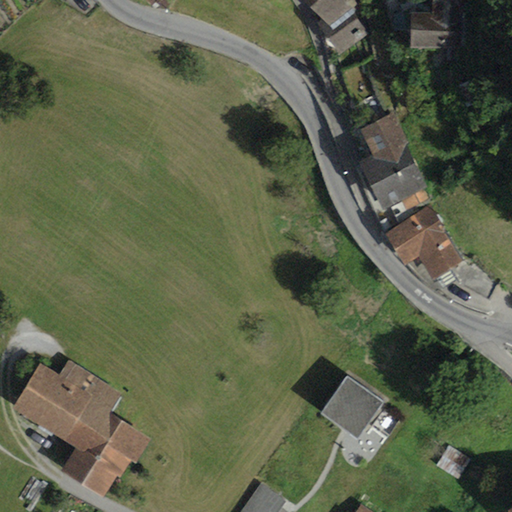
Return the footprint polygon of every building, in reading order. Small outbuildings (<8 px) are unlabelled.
[(304,0),(330,28),(324,33),(341,57),(370,34),(348,5),(353,0),(304,0)] [(460,0),(434,0),(433,15),(412,14),(411,50),(459,51),(460,0)] [(373,157),(359,164),(383,211),(428,188),(407,145),(410,144),(394,114),(360,132),(373,157)] [(430,207),(385,233),(405,267),(419,259),(432,281),(463,263),(430,207)] [(59,376),(40,364),(11,410),(75,450),(62,472),(104,498),(117,477),(121,479),(132,462),(137,465),(152,440),(111,414),(124,394),(69,359),(59,376)] [(385,404),(347,378),(320,416),(358,443),(385,404)] [(471,460),(449,446),(436,467),(459,481),(471,460)] [(278,511),(286,501),(261,483),(240,511),(278,511)]
